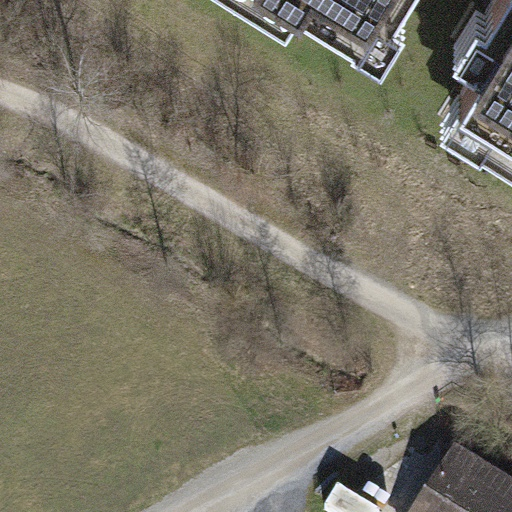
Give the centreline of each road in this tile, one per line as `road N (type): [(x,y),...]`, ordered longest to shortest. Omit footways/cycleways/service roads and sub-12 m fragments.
road 1 (track): [(511,382),(136,161),(0,94)]
road 2 (track): [(190,511),(511,325)]
